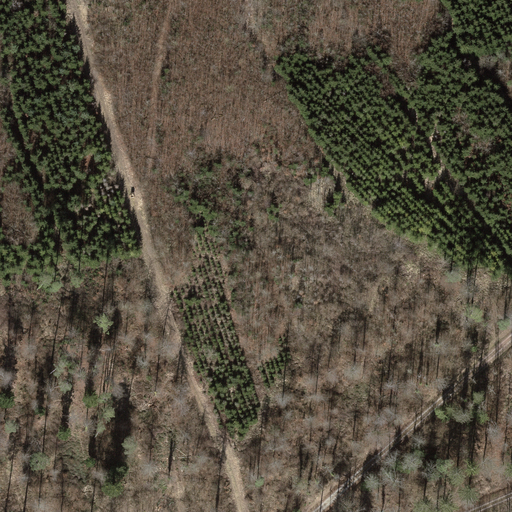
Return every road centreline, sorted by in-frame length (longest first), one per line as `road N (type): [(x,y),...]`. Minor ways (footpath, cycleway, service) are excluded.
road 1 (track): [(239,511),(233,470),(149,258),(76,0)]
road 2 (track): [(317,511),(511,337)]
